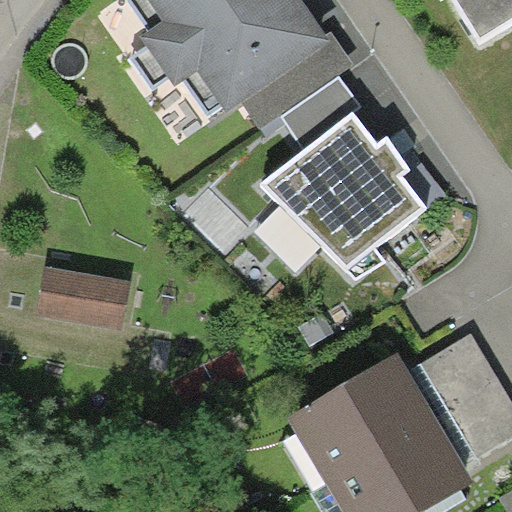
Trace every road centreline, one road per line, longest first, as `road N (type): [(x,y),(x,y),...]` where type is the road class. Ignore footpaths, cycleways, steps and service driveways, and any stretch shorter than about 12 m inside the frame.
road 1 (residential): [(360,0),(511,225)]
road 2 (residential): [(407,314),(511,254)]
